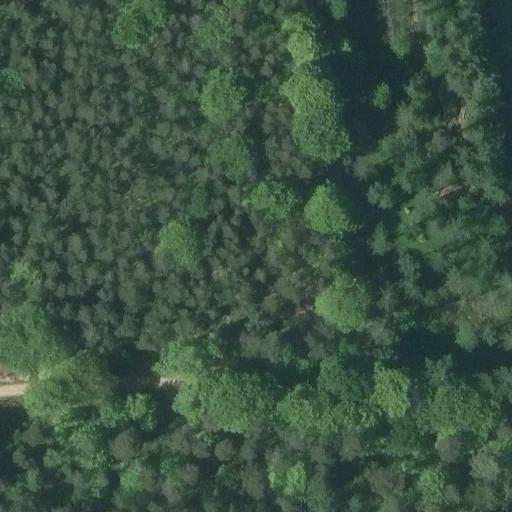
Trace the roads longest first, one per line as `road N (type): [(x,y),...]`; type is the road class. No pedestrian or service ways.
road 1 (track): [(310,0),(363,408)]
road 2 (track): [(363,408),(189,384),(0,392)]
road 3 (track): [(511,432),(363,408)]
